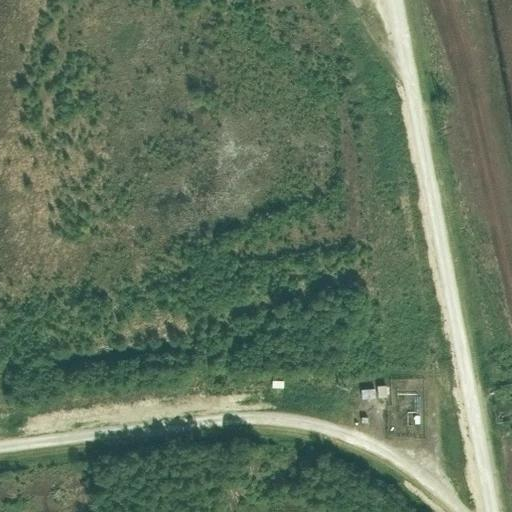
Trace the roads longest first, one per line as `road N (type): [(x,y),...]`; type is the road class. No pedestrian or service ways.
road 1 (track): [(483,511),(389,0)]
road 2 (track): [(457,511),(380,451),(296,417),(234,417),(0,446)]
